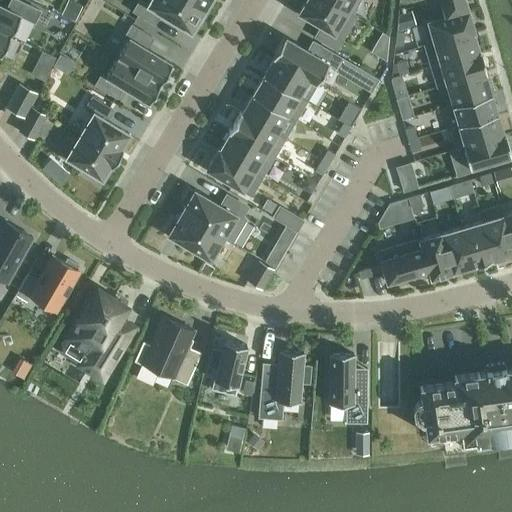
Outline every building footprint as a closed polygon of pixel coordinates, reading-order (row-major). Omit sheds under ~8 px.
[(21,14),(35,21),(41,10),(21,0),(10,0),(7,8),(0,4),(0,29),(11,34),(21,14)] [(72,0),(71,0),(64,15),(76,21),(84,7),(72,0)] [(148,4),(140,0),(139,0),(133,10),(138,13),(154,23),(160,12),(148,4)] [(190,0),(150,0),(148,4),(160,12),(191,31),(205,9),(190,0)] [(190,0),(205,9),(210,0),(190,0)] [(329,0),(305,0),(298,12),(321,26),(315,36),(336,48),(355,15),(329,0)] [(329,0),(355,15),(356,14),(352,12),(358,0),(329,0)] [(468,10),(464,0),(429,0),(435,18),(423,21),(423,22),(423,23),(468,10)] [(398,14),(396,31),(414,25),(410,10),(398,14)] [(425,45),(473,31),(474,31),(468,10),(423,23),(429,42),(424,44),(425,45)] [(125,35),(129,38),(146,47),(152,37),(132,24),(125,35)] [(0,29),(0,54),(1,54),(11,34),(0,29)] [(396,31),(395,42),(403,43),(404,31),(396,31)] [(473,31),(425,45),(430,64),(478,50),(473,31)] [(316,82),(328,62),(284,36),(272,56),(274,57),(308,77),(316,82)] [(160,82),(172,63),(146,47),(129,38),(118,56),(160,82)] [(478,50),(430,64),(437,87),(446,84),(485,73),(486,72),(480,50),(478,50)] [(61,54),(53,65),(68,74),(75,63),(61,54)] [(118,56),(106,75),(123,86),(148,102),(160,82),(118,56)] [(306,100),(298,95),(306,80),(308,77),(274,57),(263,75),(306,100)] [(407,71),(403,60),(396,62),(399,74),(407,71)] [(116,96),(123,86),(106,75),(102,73),(96,84),(116,96)] [(446,84),(452,104),(491,93),(485,73),(446,84)] [(369,74),(361,87),(370,93),(373,88),(378,79),(369,74)] [(401,74),(391,77),(391,81),(396,98),(403,96),(407,95),(401,74)] [(294,120),(306,100),(263,75),(252,94),(286,115),(294,120)] [(6,107),(24,116),(37,92),(19,82),(6,107)] [(452,104),(458,125),(497,113),(491,93),(452,104)] [(246,104),(242,111),(276,132),(286,115),(252,94),(246,104)] [(403,96),(396,98),(399,110),(402,119),(414,115),(407,95),(403,96)] [(85,107),(94,112),(106,120),(113,109),(110,108),(92,97),(85,107)] [(348,101),(337,119),(343,122),(350,126),(356,116),(360,109),(348,101)] [(46,114),(32,106),(26,118),(19,130),(33,138),(46,114)] [(276,132),(242,111),(240,111),(229,129),(273,155),(284,137),(276,132)] [(80,134),(118,157),(123,148),(121,147),(129,133),(106,120),(94,112),(80,134)] [(503,133),(497,113),(458,125),(464,144),(503,133)] [(350,126),(343,122),(337,132),(344,136),(350,126)] [(412,126),(405,128),(408,139),(416,137),(412,126)] [(230,132),(220,149),(262,174),(273,155),(229,129),(228,131),(230,132)] [(464,144),(463,145),(469,167),(511,155),(504,133),(503,133),(464,144)] [(80,134),(66,157),(84,167),(81,172),(93,179),(96,175),(102,178),(110,164),(112,166),(118,157),(80,134)] [(416,137),(408,139),(411,151),(419,149),(416,137)] [(262,175),(262,174),(220,149),(218,148),(206,168),(232,183),(242,189),(253,171),(262,175)] [(334,153),(327,149),(321,160),(328,164),(334,153)] [(52,158),(43,168),(59,183),(68,172),(52,158)] [(328,164),(321,160),(315,170),(322,174),(328,164)] [(410,162),(396,166),(400,179),(404,191),(412,188),(417,186),(410,162)] [(511,176),(509,167),(493,172),(497,185),(511,181),(511,176)] [(481,183),(493,180),(490,173),(479,176),(481,183)] [(310,178),(304,187),(312,192),(317,182),(310,178)] [(461,181),(449,185),(451,192),(453,198),(465,194),(461,181)] [(440,196),(451,192),(449,185),(437,188),(440,196)] [(232,241),(245,219),(241,216),(247,206),(227,194),(220,204),(194,189),(193,191),(189,188),(182,200),(186,203),(181,211),(232,241)] [(421,201),(419,194),(408,197),(410,204),(421,201)] [(408,197),(396,200),(402,219),(413,215),(410,204),(408,197)] [(511,245),(511,211),(504,214),(501,204),(500,205),(511,245)] [(494,258),(511,252),(511,245),(500,205),(479,211),(494,258)] [(279,206),(273,215),(298,229),(303,220),(279,206)] [(181,211),(176,220),(172,217),(165,229),(169,232),(168,234),(210,259),(223,237),(231,242),(232,241),(181,211)] [(481,220),(461,226),(473,265),(494,258),(479,211),(481,220)] [(33,236),(3,219),(0,224),(0,277),(7,282),(33,236)] [(452,271),(473,265),(461,226),(441,232),(452,271)] [(420,238),(432,277),(452,271),(441,232),(440,232),(440,233),(420,238)] [(432,277),(420,238),(419,238),(419,239),(378,251),(387,282),(427,269),(430,277),(432,277)] [(219,255),(244,265),(250,251),(224,240),(219,255)] [(38,278),(28,272),(16,293),(27,300),(30,294),(56,310),(80,270),(76,268),(79,264),(67,257),(65,261),(52,254),(38,278)] [(259,259),(247,280),(261,288),(273,267),(259,259)] [(205,261),(200,268),(209,273),(214,266),(205,261)] [(369,268),(357,272),(360,279),(371,276),(369,268)] [(97,287),(67,337),(88,350),(85,354),(83,352),(81,355),(83,357),(79,364),(102,379),(134,326),(119,318),(127,305),(97,287)] [(142,340),(134,359),(188,382),(201,351),(187,345),(194,330),(161,315),(149,343),(142,340)] [(235,394),(247,344),(224,339),(221,350),(213,348),(209,365),(217,367),(212,388),(235,394)] [(21,360),(33,368),(42,354),(30,346),(21,360)] [(262,362),(257,417),(259,417),(281,418),(283,401),(299,402),(301,382),(309,382),(311,365),(302,365),(303,351),(280,350),(279,363),(262,362)] [(354,353),(330,353),(329,403),(346,403),(346,421),(366,421),(367,371),(353,371),(354,353)] [(388,406),(376,406),(377,433),(427,432),(511,420),(511,365),(505,367),(486,370),(454,375),(455,380),(420,386),(398,386),(398,406),(388,406)] [(247,378),(244,391),(252,393),(255,380),(247,378)] [(231,424),(228,436),(242,439),(244,427),(231,424)] [(255,433),(249,441),(259,448),(265,441),(255,433)]
